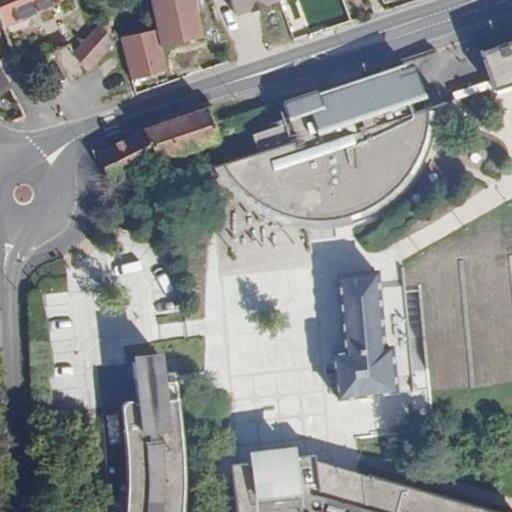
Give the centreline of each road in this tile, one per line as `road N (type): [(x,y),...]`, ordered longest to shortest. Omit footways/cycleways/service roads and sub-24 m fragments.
road 1 (tertiary): [(498,0),(110,123)]
road 2 (tertiary): [(6,261),(12,511)]
